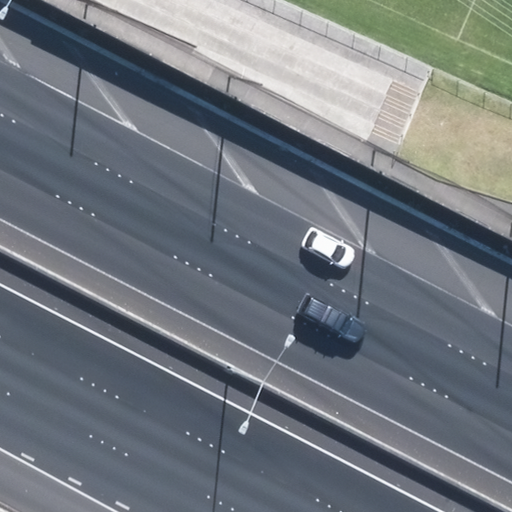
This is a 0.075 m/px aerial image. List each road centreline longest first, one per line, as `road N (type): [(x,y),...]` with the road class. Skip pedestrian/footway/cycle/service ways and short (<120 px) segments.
road 1 (motorway): [(0,117),(511,384)]
road 2 (motorway): [(240,511),(0,388)]
